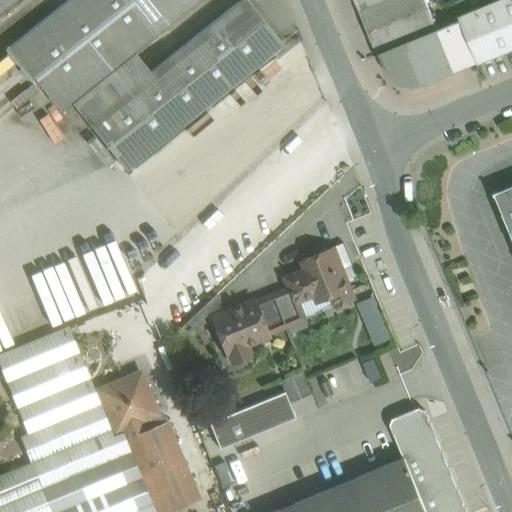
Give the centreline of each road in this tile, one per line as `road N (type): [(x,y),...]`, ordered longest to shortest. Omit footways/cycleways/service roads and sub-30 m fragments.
road 1 (residential): [(375,150),(511,488)]
road 2 (residential): [(313,0),(375,150)]
road 3 (residential): [(511,93),(375,150)]
